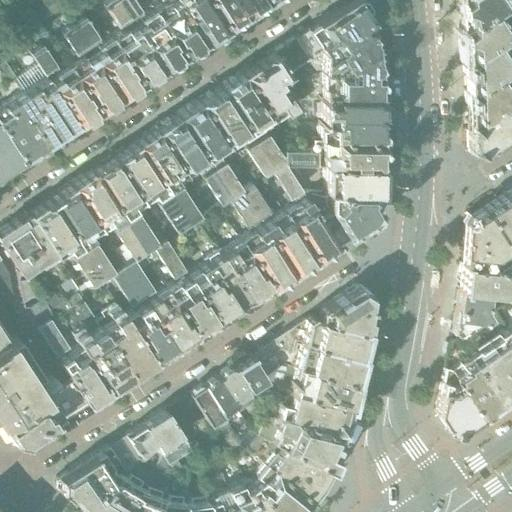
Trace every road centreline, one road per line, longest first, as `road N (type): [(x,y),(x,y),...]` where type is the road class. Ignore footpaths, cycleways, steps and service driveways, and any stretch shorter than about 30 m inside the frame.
road 1 (residential): [(412,249),(383,247),(349,261),(9,485)]
road 2 (residential): [(305,0),(0,200)]
road 3 (residential): [(409,0),(420,180)]
road 4 (residential): [(391,381),(376,416),(375,451),(404,511)]
road 5 (residential): [(412,249),(391,381)]
